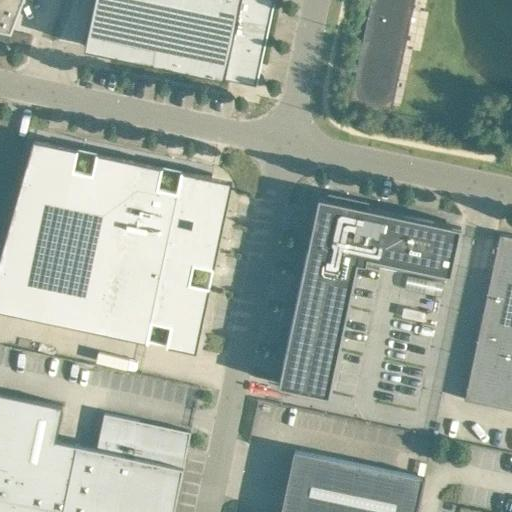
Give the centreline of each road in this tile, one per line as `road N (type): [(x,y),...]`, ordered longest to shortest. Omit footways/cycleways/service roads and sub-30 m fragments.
road 1 (unclassified): [(207,511),(285,143)]
road 2 (unknown): [(482,185),(444,401),(458,415),(511,429)]
road 3 (unclassified): [(285,143),(0,82)]
road 4 (unknown): [(228,412),(0,365)]
road 5 (unclassified): [(511,191),(285,143)]
road 6 (unclassified): [(285,143),(316,0)]
